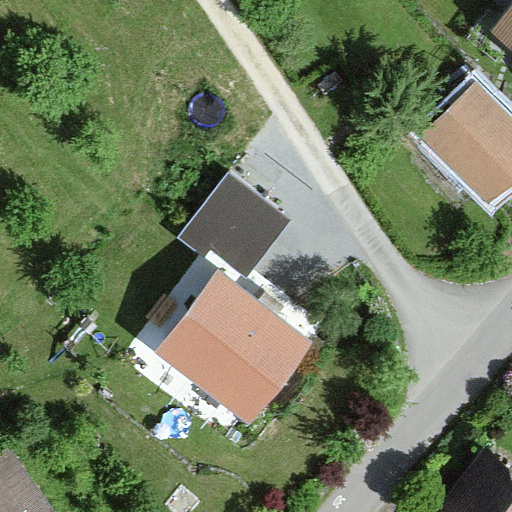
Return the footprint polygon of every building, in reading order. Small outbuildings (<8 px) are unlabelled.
[(511,3),(493,28),(511,43),(511,3)] [(422,143),(489,207),(511,182),(511,113),(480,83),(422,143)] [(258,396),(318,309),(215,238),(155,325),(258,396)] [(511,511),(511,472),(487,453),(439,511),(511,511)] [(39,511),(3,456),(0,458),(0,511),(39,511)]
